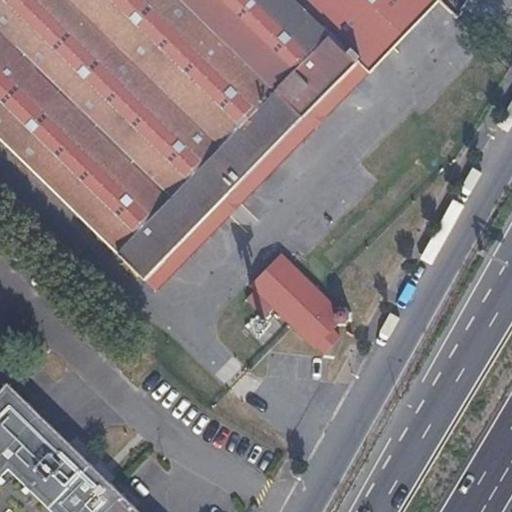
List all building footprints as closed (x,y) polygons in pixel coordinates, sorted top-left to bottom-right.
[(0,0),(0,17),(16,0),(0,0)] [(357,61),(292,0),(16,0),(0,17),(0,141),(55,195),(154,292),(363,77),(351,66),(354,64),(356,62),(357,61)] [(367,73),(391,48),(340,0),(292,0),(357,61),(356,62),(367,73)] [(340,0),(391,48),(437,0),(340,0)] [(280,254),(274,261),(300,286),(297,289),(300,292),(303,289),(313,298),(319,292),(280,254)] [(350,313),(345,307),(336,307),(336,309),(319,292),(313,298),(303,289),(300,292),(297,289),(300,286),(274,261),(249,287),(289,327),(313,350),(315,347),(331,331),(336,326),(337,327),(345,327),(351,321),(350,313)] [(331,331),(315,347),(323,355),(339,338),(331,331)] [(134,511),(9,388),(0,397),(0,511),(134,511)]
